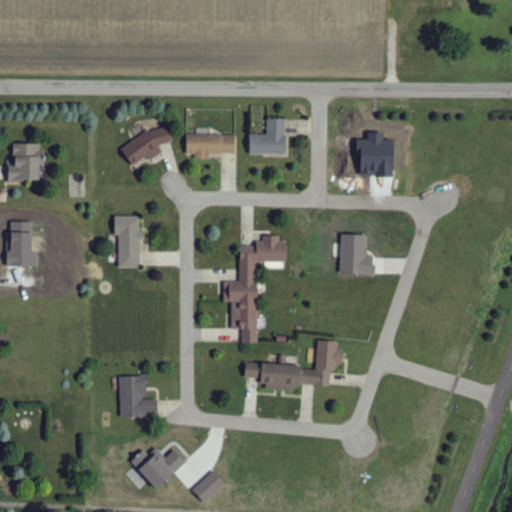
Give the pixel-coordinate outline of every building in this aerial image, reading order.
[(250,135),(249,154),(285,155),(286,120),(267,120),(267,136),(250,135)] [(162,153),(159,149),(172,140),(162,124),(121,150),(132,167),(147,157),(149,161),(162,153)] [(186,155),(194,155),(194,160),(209,160),(209,154),(235,155),(235,136),(187,135),(186,155)] [(40,145),(14,144),(14,167),(9,167),(9,182),(39,182),(40,145)] [(141,268),(141,232),(140,232),(140,217),(115,216),(115,236),(119,236),(118,268),(141,268)] [(257,344),(257,263),(287,263),(286,242),(279,242),(278,237),(264,237),(264,246),(240,246),(240,282),(224,282),(224,303),(231,303),(231,328),(242,328),(242,344),(257,344)] [(246,364),(244,379),(266,381),(265,390),(298,393),(298,384),(329,387),(331,371),(340,372),(342,350),(338,350),(338,343),(318,341),(315,369),(246,364)] [(120,419),(158,418),(158,401),(145,401),(145,377),(119,378),(120,419)] [(175,451),(165,459),(156,449),(148,456),(144,451),(131,463),(157,491),(187,464),(175,451)] [(226,485),(214,472),(193,491),(205,504),(226,485)]
